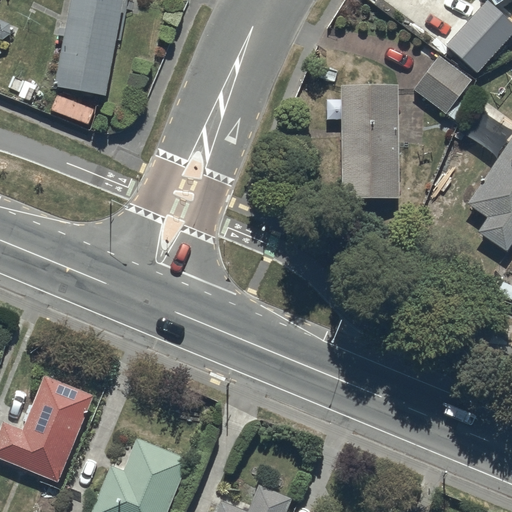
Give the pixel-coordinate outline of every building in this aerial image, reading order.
[(56,42),(62,43),(52,95),(103,105),(123,7),(89,0),(70,0),(63,35),(58,34),(56,42)] [(511,0),(484,0),(495,15),(511,3),(511,0)] [(511,40),(485,18),(459,48),(446,36),(434,50),(452,65),(461,54),(483,73),(511,40)] [(438,61),(413,96),(454,125),(464,112),(458,108),(473,86),(438,61)] [(341,94),(342,208),(370,210),(400,207),(399,96),(394,95),(394,91),(348,91),(348,94),(341,94)] [(484,145),(500,123),(480,109),(465,131),(484,145)] [(506,259),(511,250),(511,144),(467,213),(487,226),(477,240),(506,259)] [(23,440),(0,430),(0,469),(57,492),(91,404),(44,386),(23,440)] [(170,511),(188,468),(136,446),(121,480),(109,476),(94,511),(170,511)] [(288,511),(291,506),(258,495),(250,511),(228,511),(221,509),(219,511),(288,511)]
